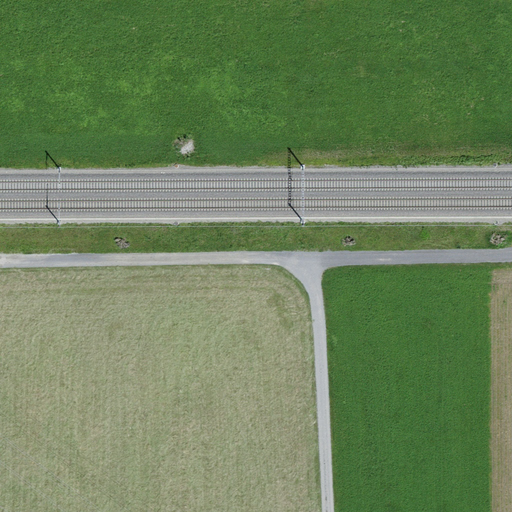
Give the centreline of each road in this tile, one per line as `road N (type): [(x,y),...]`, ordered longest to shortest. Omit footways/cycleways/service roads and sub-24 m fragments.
road 1 (track): [(511,253),(0,266)]
road 2 (track): [(327,511),(315,263)]
